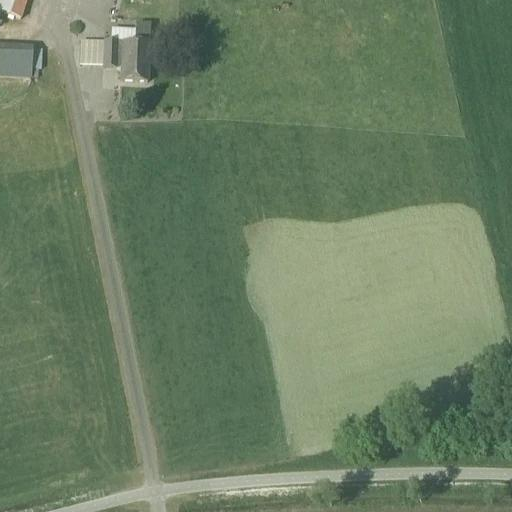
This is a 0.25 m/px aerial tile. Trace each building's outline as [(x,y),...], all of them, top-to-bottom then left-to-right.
[(0,0),(0,15),(20,22),(26,0),(0,0)] [(120,84),(147,85),(149,47),(149,28),(134,27),(133,46),(104,45),(102,70),(120,71),(120,84)] [(113,28),(113,38),(130,38),(130,28),(113,28)] [(101,65),(99,40),(83,41),(85,65),(101,65)] [(0,78),(29,80),(31,52),(0,50),(0,78)]
